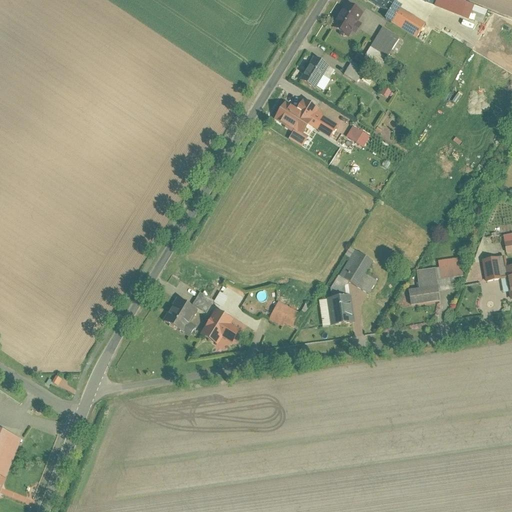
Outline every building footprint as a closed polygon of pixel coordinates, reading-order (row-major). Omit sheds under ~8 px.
[(396,0),(369,0),(389,12),(396,2),(396,0)] [(475,5),(461,0),(438,0),(436,6),(469,19),(475,5)] [(386,18),(394,23),(403,9),(404,7),(396,2),(389,12),(386,18)] [(348,3),(333,28),(349,37),(352,31),(357,34),(363,24),(358,21),(363,12),(348,3)] [(489,11),(475,5),(469,19),(484,25),(489,11)] [(418,37),(427,23),(403,9),(394,23),(418,37)] [(401,38),(384,28),(373,47),(389,57),(401,38)] [(384,66),(389,57),(373,47),(367,56),(384,66)] [(330,66),(315,57),(301,80),(317,89),(324,76),(330,66)] [(367,70),(353,62),(346,75),(360,83),(367,70)] [(330,66),(324,76),(332,80),(338,70),(330,66)] [(393,92),(386,87),(381,95),(388,99),(393,92)] [(287,102),(276,120),(294,132),(303,137),(320,109),(305,99),(298,109),(287,102)] [(331,123),(321,116),(314,127),(324,133),(331,123)] [(331,123),(324,133),(336,141),(343,130),(331,123)] [(364,133),(355,127),(348,137),(357,143),(364,133)] [(290,139),(303,147),(308,140),(303,137),(294,132),(290,139)] [(373,262),(356,251),(340,276),(349,282),(370,294),(380,278),(368,271),(373,262)] [(506,257),(484,260),(487,282),(510,279),(508,266),(506,257)] [(442,279),(465,276),(463,258),(439,261),(442,279)] [(410,290),(412,305),(442,300),(437,268),(419,271),(422,289),(410,290)] [(333,289),(334,298),(348,296),(346,287),(349,282),(340,276),(333,289)] [(231,298),(222,292),(215,303),(224,308),(231,298)] [(215,301),(201,294),(194,305),(208,313),(215,301)] [(334,298),(329,298),(332,326),(355,323),(352,296),(348,296),(334,298)] [(199,310),(178,298),(164,322),(190,337),(196,326),(191,323),(199,310)] [(301,313),(280,302),(271,319),(286,327),(287,324),(293,327),(301,313)] [(235,321),(217,310),(202,334),(219,345),(223,339),(233,345),(242,331),(232,325),(235,321)] [(58,379),(56,378),(52,385),(58,387),(61,381),(58,379)] [(0,495),(22,441),(0,432),(0,495)]
